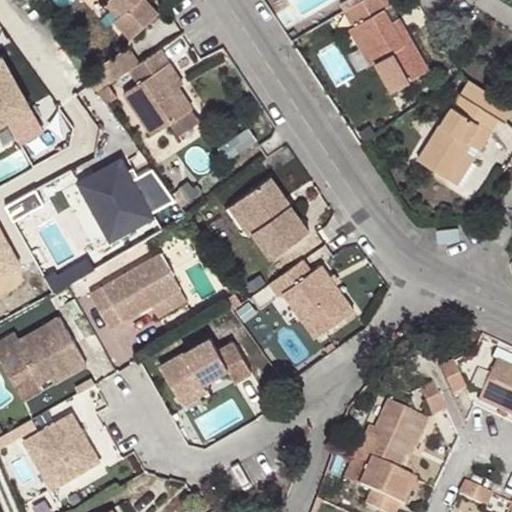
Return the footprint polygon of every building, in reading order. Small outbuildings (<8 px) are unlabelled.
[(108,0),(105,3),(118,19),(114,23),(130,42),(159,18),(145,0),(108,0)] [(394,3),(391,0),(362,0),(344,11),(366,49),(370,47),(393,87),(430,67),(407,26),(398,31),(394,20),(386,8),(394,3)] [(401,16),(394,20),(398,31),(407,26),(401,16)] [(102,67),(113,83),(130,72),(142,64),(132,47),(102,67)] [(142,64),(130,72),(139,85),(126,95),(154,137),(194,110),(179,88),(167,69),(172,65),(163,50),(142,64)] [(5,56),(0,59),(0,99),(10,118),(33,105),(5,56)] [(186,83),(172,65),(167,69),(179,88),(186,83)] [(507,121),(511,112),(511,105),(470,78),(419,160),(450,180),(470,152),(468,150),(472,145),(475,147),(487,128),(491,131),(500,117),(507,121)] [(0,99),(0,123),(10,118),(0,99)] [(226,157),(256,139),(248,124),(217,143),(226,157)] [(479,150),(491,131),(487,128),(475,147),(479,150)] [(470,152),(450,180),(458,185),(474,157),(470,152)] [(128,157),(84,182),(116,239),(160,215),(158,211),(178,200),(156,168),(140,178),(128,157)] [(286,205),(291,201),(275,178),(239,203),(259,230),(256,232),(256,234),(275,260),(313,233),(295,206),(289,210),(286,205)] [(39,188),(7,204),(16,220),(47,204),(39,188)] [(295,206),(291,201),(286,205),(289,210),(295,206)] [(259,230),(239,203),(233,208),(253,237),(256,234),(256,232),(259,230)] [(460,241),(458,229),(436,231),(437,243),(460,241)] [(0,274),(18,264),(0,232),(0,274)] [(186,288),(167,253),(96,292),(115,327),(156,305),(186,288)] [(314,274),(305,261),(271,285),(280,298),(285,294),(317,340),(356,313),(323,267),(314,274)] [(163,318),(193,301),(186,288),(156,305),(163,318)] [(91,361),(65,314),(21,339),(17,332),(0,341),(0,348),(28,397),(46,387),(43,381),(56,374),(73,364),(77,369),(91,361)] [(216,337),(165,366),(182,397),(207,383),(232,369),(239,383),(256,373),(239,342),(223,351),(216,337)] [(461,387),(447,362),(434,368),(447,395),(461,387)] [(511,370),(493,362),(473,401),(511,418),(511,370)] [(59,379),(77,369),(73,364),(56,374),(59,379)] [(423,381),(417,369),(406,374),(412,387),(423,381)] [(211,391),(207,383),(182,397),(186,404),(211,391)] [(426,383),(413,389),(426,417),(440,410),(426,383)] [(367,428),(354,455),(367,462),(394,474),(406,446),(410,448),(424,420),(384,402),(371,430),(367,428)] [(103,461),(76,413),(28,439),(55,487),(103,461)] [(394,474),(367,462),(356,488),(369,493),(363,507),(375,511),(393,511),(396,506),(400,507),(412,482),(394,474)] [(483,507),(489,494),(464,483),(458,496),(483,507)]
